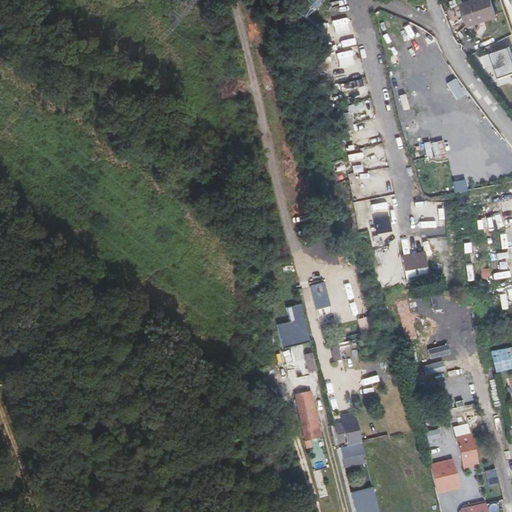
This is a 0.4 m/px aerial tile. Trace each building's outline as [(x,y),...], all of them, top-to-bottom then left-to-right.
[(491,0),(475,0),(461,5),(469,26),(497,16),(491,0)] [(511,58),(508,47),(481,56),(486,68),(495,65),(500,78),(511,73),(511,58)] [(402,256),(405,275),(427,271),(424,252),(402,256)] [(310,343),(301,304),(287,308),(290,321),(277,325),(283,349),(310,343)] [(333,326),(331,316),(318,319),(320,330),(333,326)] [(511,346),(491,351),(492,357),(511,353),(511,346)] [(305,368),(303,350),(286,353),(289,370),(305,368)] [(351,402),(363,399),(359,387),(354,388),(355,392),(349,393),(351,402)] [(312,397),(296,400),(304,438),(312,436),(311,430),(306,406),(313,405),(312,397)] [(313,405),(306,406),(311,430),(318,428),(313,405)] [(354,444),(361,442),(356,419),(350,421),(351,422),(342,425),(345,442),(353,440),(354,444)] [(471,433),(455,437),(461,462),(477,459),(471,433)] [(435,487),(454,483),(458,482),(453,459),(430,465),(431,472),(435,487)] [(477,459),(461,462),(463,469),(479,466),(477,459)] [(454,483),(435,487),(437,494),(460,488),(458,482),(454,483)] [(356,488),(357,494),(372,491),(371,485),(356,488)] [(348,498),(355,497),(352,488),(346,490),(348,498)] [(358,511),(376,511),(372,491),(357,494),(359,504),(357,504),(358,511)]
